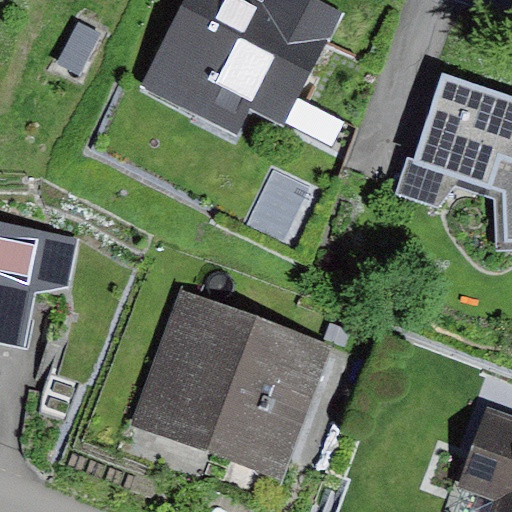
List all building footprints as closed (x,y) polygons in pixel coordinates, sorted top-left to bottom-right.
[(102,0),(98,10),(111,17),(119,0),(102,0)] [(264,0),(263,4),(255,0),(184,0),(140,89),(237,138),(251,111),(284,127),(340,16),(309,0),(264,0)] [(511,100),(442,77),(414,165),(507,195),(508,245),(511,244),(511,100)] [(349,122),(308,100),(292,128),(334,150),(349,122)] [(507,195),(414,165),(408,162),(397,196),(437,211),(457,189),(495,200),(497,254),(511,252),(511,244),(508,245),(507,195)] [(81,239),(0,223),(0,345),(23,350),(34,294),(70,291),(81,239)] [(334,346),(182,291),(133,424),(284,480),(334,346)] [(303,294),(293,316),(317,326),(326,305),(303,294)] [(511,511),(511,416),(488,409),(462,488),(494,499),(489,511),(511,511)]
